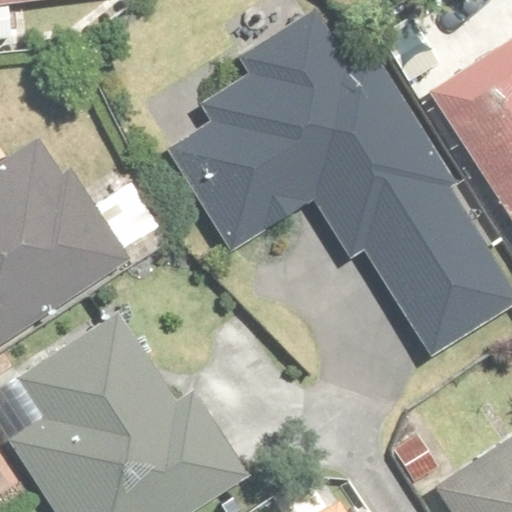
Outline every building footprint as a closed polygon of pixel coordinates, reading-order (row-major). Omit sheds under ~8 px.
[(0,0),(0,11),(140,1),(140,0),(0,0)] [(511,303),(511,304),(362,49),(340,63),(315,20),(236,66),(241,75),(199,100),(219,133),(170,162),(225,255),(311,205),(346,266),(362,257),(425,364),(511,312),(511,303)] [(511,44),(429,99),(511,225),(511,44)] [(0,172),(0,344),(160,240),(132,198),(92,224),(41,146),(0,172)] [(172,401),(122,322),(19,387),(44,426),(11,447),(52,511),(195,511),(244,481),(187,392),(172,401)] [(511,511),(511,445),(432,495),(442,511),(511,511)]
